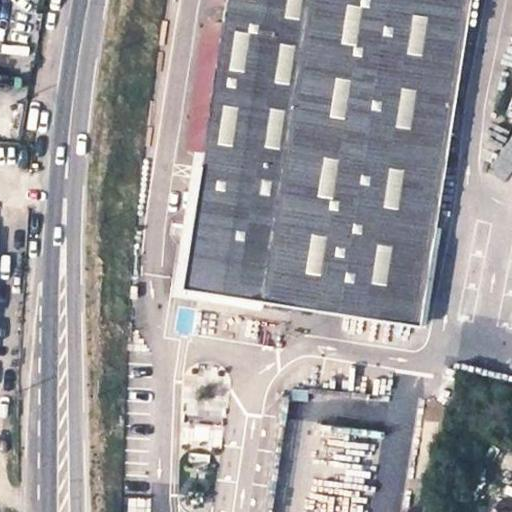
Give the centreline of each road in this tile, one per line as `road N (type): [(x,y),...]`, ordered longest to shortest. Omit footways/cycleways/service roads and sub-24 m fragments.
road 1 (primary): [(73,94),(50,262),(49,511)]
road 2 (primary): [(80,511),(73,94)]
